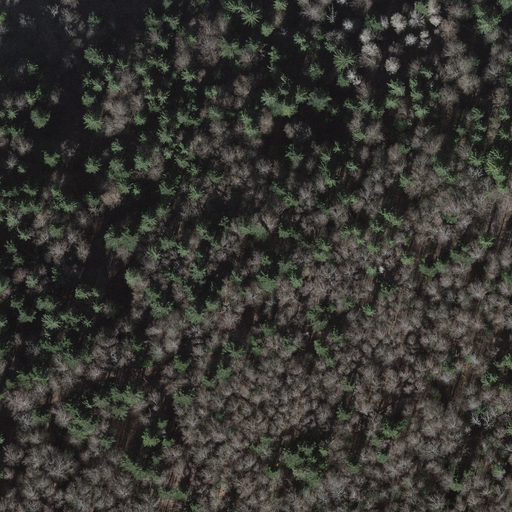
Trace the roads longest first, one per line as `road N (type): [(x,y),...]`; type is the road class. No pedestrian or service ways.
road 1 (track): [(0,438),(66,426),(210,377),(341,296),(498,221)]
road 2 (track): [(511,411),(309,511)]
